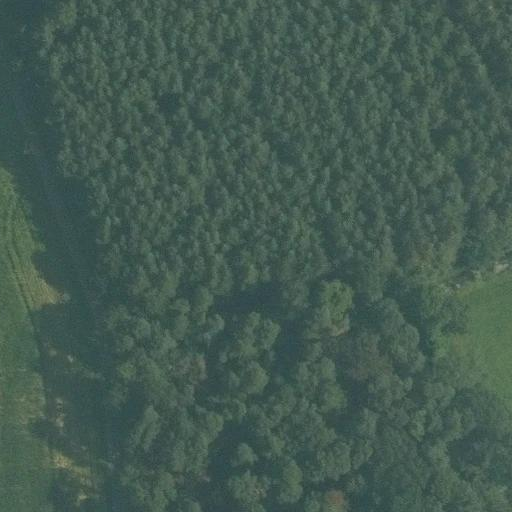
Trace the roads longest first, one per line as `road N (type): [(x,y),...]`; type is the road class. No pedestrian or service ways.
road 1 (unclassified): [(0,57),(103,332),(117,511)]
road 2 (track): [(511,257),(415,298),(103,332)]
